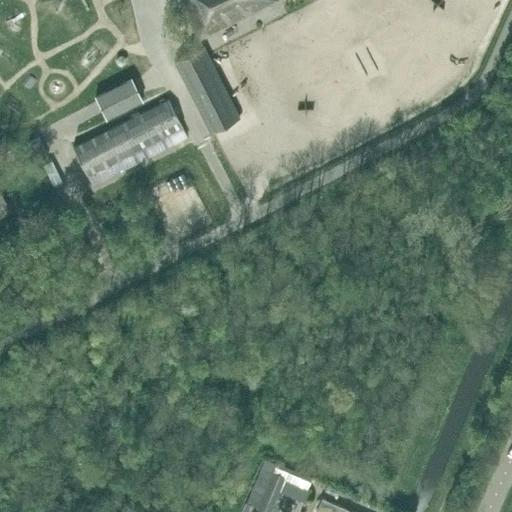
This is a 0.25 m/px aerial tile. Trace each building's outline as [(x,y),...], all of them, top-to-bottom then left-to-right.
[(178,0),(198,38),(274,0),(178,0)] [(211,132),(240,117),(203,46),(175,61),(211,132)] [(142,99),(134,82),(131,77),(95,95),(106,117),(142,99)] [(87,174),(182,125),(169,99),(73,147),(87,174)] [(269,511),(279,490),(285,477),(273,472),(277,464),(266,459),(246,503),(267,511),(269,511)] [(309,487),(285,477),(279,490),(303,500),(309,487)] [(318,511),(354,511),(330,501),(323,498),(317,511),(318,511)]
